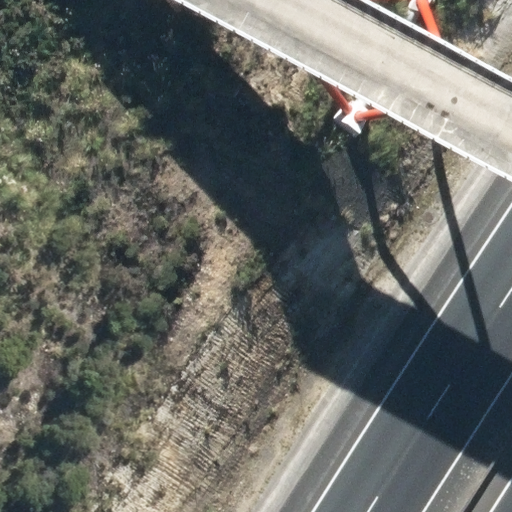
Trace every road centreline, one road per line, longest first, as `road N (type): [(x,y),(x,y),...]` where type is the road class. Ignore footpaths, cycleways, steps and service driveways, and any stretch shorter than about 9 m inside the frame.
road 1 (residential): [(266,0),(511,128)]
road 2 (motorway): [(369,511),(511,282)]
